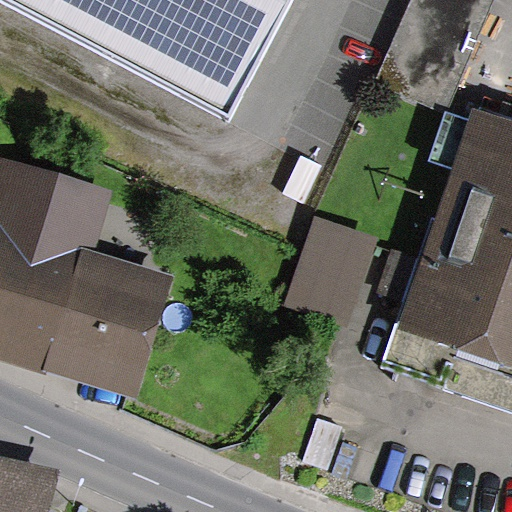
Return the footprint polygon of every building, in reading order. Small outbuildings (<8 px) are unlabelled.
[(291,0),(9,0),(230,115),(291,0)] [(511,155),(478,145),(409,366),(511,397),(511,155)] [(0,225),(0,357),(168,399),(199,273),(117,253),(130,202),(13,173),(0,225)] [(352,321),(381,231),(321,211),(291,301),(352,321)] [(44,511),(50,492),(0,478),(0,511),(44,511)]
